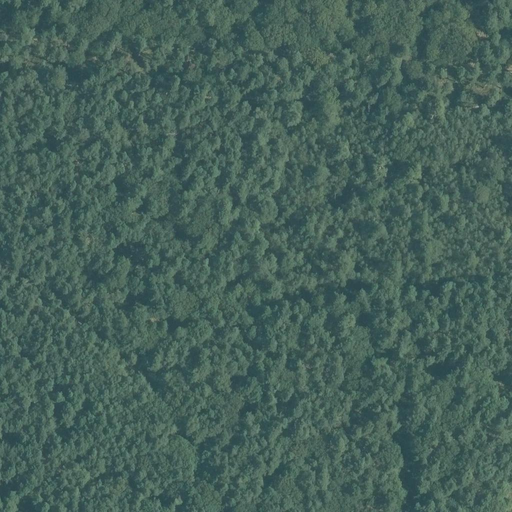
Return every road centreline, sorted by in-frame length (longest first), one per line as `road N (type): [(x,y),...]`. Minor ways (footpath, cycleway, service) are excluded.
road 1 (track): [(0,36),(511,71)]
road 2 (track): [(0,266),(154,388),(222,511)]
